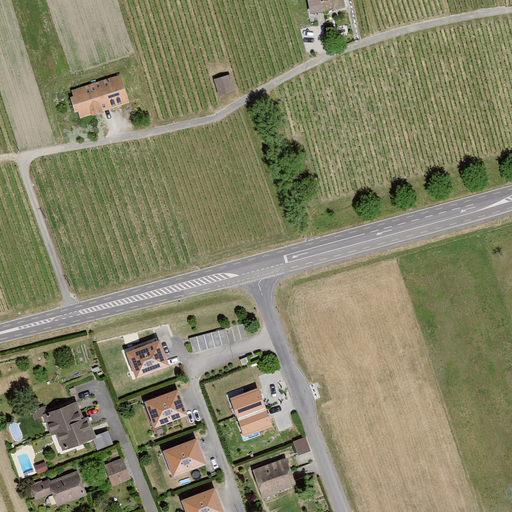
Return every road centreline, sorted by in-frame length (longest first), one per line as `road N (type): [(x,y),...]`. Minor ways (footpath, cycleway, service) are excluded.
road 1 (primary): [(254,267),(511,198)]
road 2 (primary): [(0,333),(254,267)]
road 3 (unclassified): [(342,511),(254,267)]
road 4 (residential): [(99,388),(149,511)]
